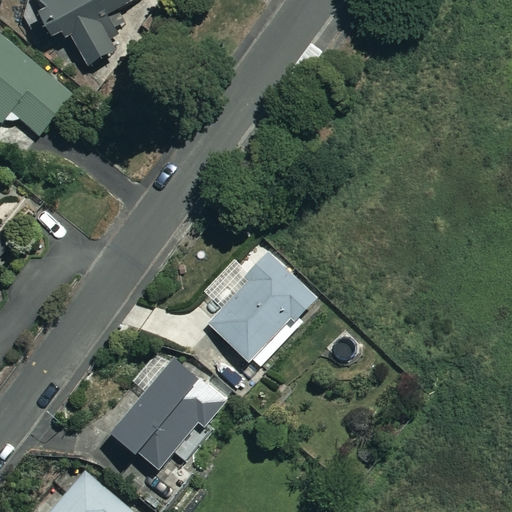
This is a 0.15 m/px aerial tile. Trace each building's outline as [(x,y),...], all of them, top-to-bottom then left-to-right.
[(43,0),(67,45),(79,39),(95,70),(125,55),(107,20),(144,0),(43,0)] [(79,99),(0,34),(0,126),(12,111),(47,139),(79,99)] [(0,265),(13,251),(0,239),(0,265)] [(326,304),(276,257),(256,278),(239,262),(209,294),(229,313),(215,328),(262,372),(326,304)] [(188,364),(123,442),(175,486),(240,408),(188,364)] [(135,511),(91,476),(61,511),(135,511)]
